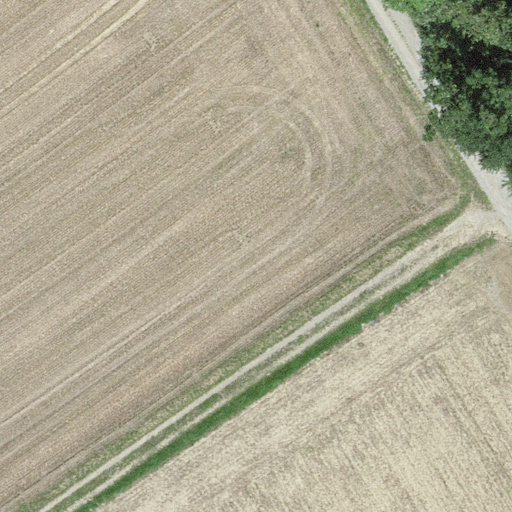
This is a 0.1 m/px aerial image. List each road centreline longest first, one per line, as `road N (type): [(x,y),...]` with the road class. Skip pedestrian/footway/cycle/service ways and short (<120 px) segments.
road 1 (track): [(37,511),(116,445),(503,184)]
road 2 (track): [(511,198),(389,0)]
